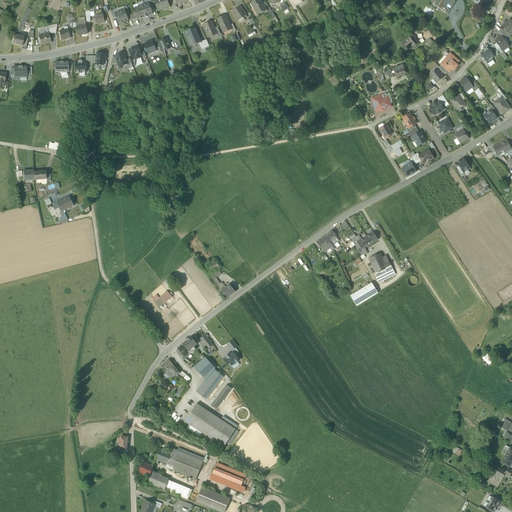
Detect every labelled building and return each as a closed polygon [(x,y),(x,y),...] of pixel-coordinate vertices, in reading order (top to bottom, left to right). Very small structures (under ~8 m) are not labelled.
[(154,0),(158,11),(169,7),(166,0),(154,0)] [(258,14),(258,15),(266,10),(260,0),(255,0),(251,3),(254,9),(255,8),(259,14),(258,14)] [(436,0),(433,4),(447,14),(450,10),(448,9),(447,9),(448,7),(449,8),(451,9),(455,2),(452,0),(436,0)] [(485,2),(482,8),(487,11),(491,4),(489,3),(489,4),(485,2)] [(149,3),(144,5),(148,16),(153,14),(149,3)] [(148,17),(148,16),(144,5),(139,7),(143,18),(145,17),(145,18),(148,17)] [(138,20),(143,18),(139,7),(134,9),(135,13),(137,19),(138,20)] [(232,12),(238,20),(246,15),(241,7),(232,12)] [(124,9),(119,11),(123,22),(129,20),(126,14),(125,9),(124,9)] [(267,11),(272,20),(276,18),(270,9),(267,11)] [(118,24),(123,22),(119,11),(114,13),(116,18),(118,24)] [(104,23),(103,15),(95,16),(97,24),(104,23)] [(217,20),(223,32),(223,31),(226,29),(226,31),(231,29),(230,25),(225,16),(217,20)] [(504,29),(507,33),(508,33),(507,32),(510,30),(510,31),(511,30),(511,29),(511,21),(511,20),(502,26),(504,29)] [(479,33),(482,30),(472,21),(470,24),(479,33)] [(204,26),(209,37),(216,34),(217,34),(214,29),(212,22),(204,26)] [(14,35),(16,35),(18,33),(19,33),(23,27),(22,26),(19,25),(14,35)] [(48,27),(50,34),(56,32),(57,25),(48,27)] [(76,27),(78,36),(88,33),(86,25),(76,27)] [(188,38),(192,46),(199,43),(201,42),(195,28),(191,30),(191,29),(184,32),(187,39),(188,38)] [(58,32),(61,40),(71,38),(69,29),(58,32)] [(470,29),(467,30),(473,41),(476,40),(470,29)] [(48,34),(44,35),(38,36),(41,45),(51,43),(48,34)] [(410,34),(402,39),(405,43),(406,43),(408,41),(413,49),(419,45),(417,42),(417,43),(410,34)] [(12,44),(21,46),(22,46),(24,37),(16,35),(14,35),(12,42),(12,44)] [(509,47),(507,43),(503,38),(502,36),(501,36),(495,41),(497,44),(500,48),(502,52),(503,52),(504,51),(508,48),(509,47)] [(158,42),(162,51),(164,51),(170,48),(166,39),(158,42)] [(430,39),(423,44),(429,50),(435,45),(430,39)] [(199,43),(201,50),(209,47),(206,40),(201,42),(199,43)] [(156,51),(156,50),(152,41),(144,45),(148,54),(156,51)] [(493,45),(490,47),(495,54),(499,51),(497,50),(494,45),(493,45)] [(136,58),(136,59),(139,58),(139,56),(142,55),(138,47),(130,50),(132,56),(133,59),(136,58)] [(485,51),(481,54),(487,64),(493,60),(492,59),(494,57),(493,55),(495,54),(490,47),(487,49),(487,48),(484,50),(485,51)] [(180,50),(183,60),(188,58),(186,52),(185,48),(180,50)] [(105,56),(106,54),(97,53),(96,56),(96,63),(96,65),(102,66),(103,66),(103,61),(104,61),(105,56)] [(117,63),(119,69),(123,67),(122,66),(126,64),(128,64),(125,58),(123,53),(115,56),(116,57),(118,62),(117,63)] [(449,72),(451,69),(448,66),(452,61),(456,64),(458,61),(456,59),(453,56),(450,54),(441,65),(448,71),(449,72)] [(86,65),(86,61),(82,62),(82,60),(78,61),(78,62),(75,62),(75,73),(86,72),(86,65)] [(448,66),(451,69),(452,69),(452,68),(455,65),(456,64),(452,61),(448,66)] [(56,69),(56,72),(69,72),(69,63),(69,62),(56,62),(56,63),(56,69)] [(448,71),(441,65),(439,67),(439,68),(443,72),(445,74),(448,71)] [(27,66),(13,66),(14,68),(14,76),(14,78),(27,78),(27,75),(27,67),(27,66)] [(404,68),(395,72),(397,78),(407,73),(404,68)] [(431,76),(436,83),(443,77),(441,74),(437,70),(437,69),(437,70),(433,72),(434,73),(431,76)] [(460,83),(466,92),(471,88),(473,87),(469,82),(466,78),(460,83)] [(471,88),(473,90),(478,87),(472,80),(469,82),(473,87),(471,88)] [(450,89),(452,92),(459,87),(456,83),(450,89)] [(503,100),(504,101),(506,99),(501,92),(498,94),(501,98),(501,97),(503,100)] [(444,104),(447,102),(442,95),(437,98),(439,101),(441,106),(444,104)] [(458,113),(462,110),(461,109),(466,106),(463,101),(462,102),(458,95),(450,101),(458,113)] [(375,107),(377,111),(390,107),(389,104),(387,98),(387,97),(384,99),(380,100),(379,97),(372,99),(374,103),(373,104),(374,106),(375,107)] [(502,114),(502,115),(502,114),(505,112),(506,113),(510,109),(504,101),(503,100),(501,97),(501,98),(493,103),(502,114)] [(439,101),(436,103),(435,102),(432,104),(432,105),(429,107),(434,115),(437,113),(437,114),(441,112),(440,110),(443,108),(441,106),(439,101)] [(483,116),(489,124),(489,123),(496,118),(497,118),(495,115),(491,110),(484,116),(483,115),(483,116)] [(408,128),(414,125),(416,124),(413,120),(412,118),(410,114),(403,118),(408,128)] [(444,133),(452,128),(447,119),(439,124),(444,133)] [(386,138),(388,138),(389,138),(389,136),(393,134),(390,130),(388,127),(389,127),(387,125),(379,130),(383,135),(384,135),(386,138)] [(407,130),(409,133),(417,129),(414,125),(408,128),(406,129),(407,130)] [(419,133),(417,129),(409,133),(411,138),(413,137),(412,137),(419,133)] [(460,143),(460,144),(468,139),(465,134),(463,130),(456,134),(456,136),(457,139),(459,139),(461,143),(460,143)] [(413,137),(418,146),(426,142),(420,132),(419,133),(412,137),(413,137)] [(492,147),(497,157),(511,150),(511,149),(511,148),(507,140),(492,147)] [(391,146),(394,151),(399,148),(401,147),(398,142),(391,146)] [(402,153),(399,148),(394,151),(397,156),(402,153)] [(492,157),(489,153),(486,148),(482,150),(485,156),(484,156),(486,160),(492,157)] [(422,161),(423,164),(426,162),(430,160),(433,158),(428,150),(419,156),(422,161)] [(411,157),(416,165),(422,161),(419,156),(418,153),(415,155),(411,157)] [(469,168),(463,159),(457,163),(459,166),(463,172),(469,168)] [(411,163),(402,168),(407,177),(416,172),(411,163)] [(23,180),(34,180),(33,172),(33,170),(23,170),(23,180)] [(443,170),(426,182),(434,193),(451,181),(443,170)] [(34,180),(41,179),(46,179),(46,174),(46,171),(33,172),(34,180)] [(457,190),(439,202),(446,212),(463,200),(457,190)] [(60,207),(61,209),(62,211),(63,211),(73,206),(69,197),(57,203),(60,207)] [(246,227),(251,216),(247,214),(242,225),(246,227)] [(332,230),(324,236),(329,242),(331,240),(336,236),(332,230)] [(357,242),(361,249),(364,247),(364,248),(378,239),(373,232),(362,240),(359,241),(357,242)] [(327,244),(329,242),(324,236),(317,242),(322,248),(325,245),(327,244)] [(357,248),(359,251),(361,249),(357,242),(359,241),(357,239),(353,242),(357,248)] [(371,264),(382,258),(380,254),(369,259),(371,264)] [(184,264),(212,305),(221,299),(193,258),(184,264)] [(371,264),(376,273),(385,269),(391,266),(390,264),(391,263),(390,261),(389,261),(385,263),(382,258),(371,264)] [(391,266),(385,269),(389,278),(395,275),(391,265),(391,266)] [(212,272),(216,278),(221,274),(217,268),(212,272)] [(378,283),(389,278),(385,269),(376,273),(378,277),(376,278),(378,283)] [(409,285),(412,286),(415,286),(417,284),(417,281),(416,278),(413,276),(410,277),(408,279),(407,282),(409,285)] [(220,284),(216,278),(212,280),(217,287),(220,284)] [(350,296),(357,306),(378,293),(372,283),(350,296)] [(511,283),(497,293),(503,301),(511,295),(511,283)] [(210,309),(193,284),(184,289),(202,314),(210,309)] [(221,292),(226,298),(234,292),(229,285),(226,288),(224,290),(221,292)] [(167,292),(159,298),(163,303),(171,296),(167,292)] [(375,334),(372,329),(366,332),(369,337),(375,334)] [(395,363),(404,357),(386,332),(377,338),(395,363)] [(244,334),(241,336),(247,344),(249,342),(244,334)] [(200,339),(209,349),(213,345),(205,335),(200,339)] [(182,344),(189,351),(197,344),(191,337),(182,344)] [(227,344),(232,351),(236,348),(237,347),(232,340),(227,344)] [(259,347),(264,355),(266,353),(264,350),(268,347),(264,343),(259,347)] [(175,350),(184,360),(185,359),(185,358),(187,356),(179,347),(175,350)] [(233,352),(230,354),(226,357),(223,359),(229,367),(231,366),(237,362),(239,360),(235,355),(233,352)] [(483,359),(490,365),(495,359),(488,353),(483,359)] [(215,368),(205,357),(194,367),(206,380),(214,370),(215,368)] [(161,365),(166,371),(169,368),(173,365),(168,360),(161,365)] [(174,366),(170,369),(175,376),(179,373),(174,366)] [(170,369),(169,368),(166,371),(167,372),(164,374),(169,380),(172,378),(175,376),(170,369)] [(214,370),(206,380),(197,392),(206,399),(223,376),(214,370)] [(243,379),(248,375),(245,371),(240,375),(243,379)] [(251,380),(254,387),(261,382),(258,376),(251,380)] [(243,386),(247,392),(252,388),(247,382),(243,386)] [(210,405),(212,407),(228,386),(226,385),(210,405)] [(212,407),(216,409),(231,389),(228,386),(212,407)] [(177,392),(181,395),(184,392),(183,390),(180,387),(176,391),(177,392)] [(185,422),(189,425),(203,434),(224,447),(227,442),(235,429),(221,420),(196,404),(185,422)] [(249,417),(250,414),(250,412),(249,410),(247,408),(244,407),(242,407),(239,407),(237,409),(236,411),(235,413),(236,416),(237,418),(239,420),(241,421),(243,421),(246,421),(248,419),(249,417)] [(264,408),(259,411),(262,417),(267,415),(264,408)] [(223,417),(221,420),(235,429),(237,427),(223,417)] [(313,417),(310,420),(317,426),(319,423),(313,417)] [(500,427),(506,431),(511,423),(505,419),(500,427)] [(200,438),(203,434),(189,425),(186,429),(200,438)] [(238,431),(235,429),(227,442),(230,444),(238,431)] [(503,439),(510,443),(511,440),(511,435),(506,432),(503,439)] [(335,443),(341,447),(344,442),(338,438),(335,443)] [(334,445),(331,449),(338,453),(340,449),(334,445)] [(459,456),(462,450),(455,446),(452,452),(459,456)] [(501,463),(509,468),(511,461),(511,449),(510,448),(510,449),(508,448),(506,451),(508,452),(501,463)] [(158,449),(155,458),(159,460),(167,463),(171,454),(158,449)] [(173,449),(171,454),(167,463),(165,466),(173,469),(196,479),(203,460),(173,449)] [(292,457),(296,462),(300,459),(297,453),(292,457)] [(149,477),(150,477),(152,472),(154,467),(144,463),(140,473),(149,477)] [(216,466),(245,478),(246,475),(217,463),(216,466)] [(212,474),(241,486),(244,480),(214,468),(212,474)] [(299,477),(303,472),(300,469),(295,473),(299,477)] [(487,481),(497,487),(504,476),(494,470),(487,481)] [(147,483),(165,490),(167,485),(168,481),(169,479),(167,478),(167,479),(161,477),(162,476),(152,472),(150,477),(149,477),(147,483)] [(209,480),(243,493),(246,488),(212,474),(209,480)] [(400,483),(403,477),(396,474),(393,480),(400,483)] [(168,481),(167,485),(182,491),(180,496),(188,499),(191,490),(183,487),(168,481)] [(326,491),(331,493),(334,486),(329,484),(326,491)] [(165,490),(180,496),(182,491),(167,485),(165,490)] [(196,501),(221,511),(224,511),(229,499),(202,488),(196,501)] [(500,501),(492,497),(486,507),(494,511),(500,501)] [(147,511),(152,511),(154,507),(155,505),(153,504),(146,501),(144,506),(143,506),(141,511),(143,511),(147,511)] [(154,507),(160,509),(162,504),(154,501),(153,504),(155,505),(154,507)]
